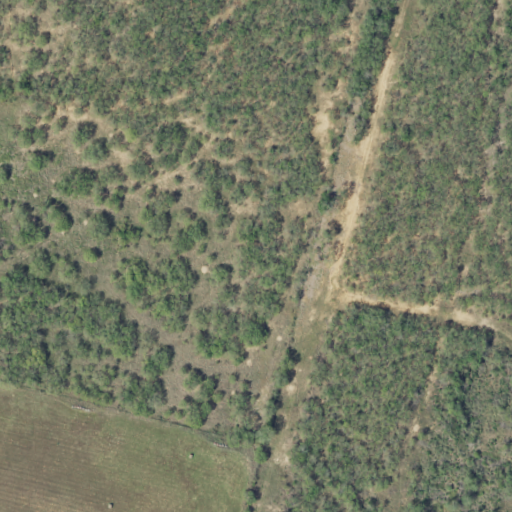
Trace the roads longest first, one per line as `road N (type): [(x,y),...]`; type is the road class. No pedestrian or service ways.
road 1 (residential): [(396,511),(511,60)]
road 2 (residential): [(511,181),(391,153)]
